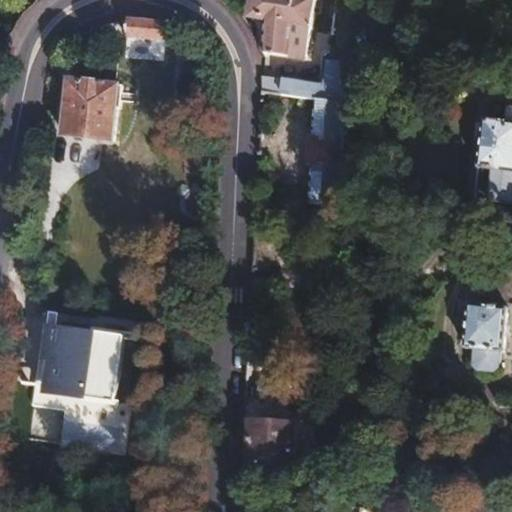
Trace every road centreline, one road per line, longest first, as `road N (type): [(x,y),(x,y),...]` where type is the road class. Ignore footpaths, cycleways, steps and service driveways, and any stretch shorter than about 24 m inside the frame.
road 1 (tertiary): [(217,511),(235,68),(222,36),(176,0)]
road 2 (tertiary): [(103,0),(68,9),(37,33),(24,61),(0,189)]
